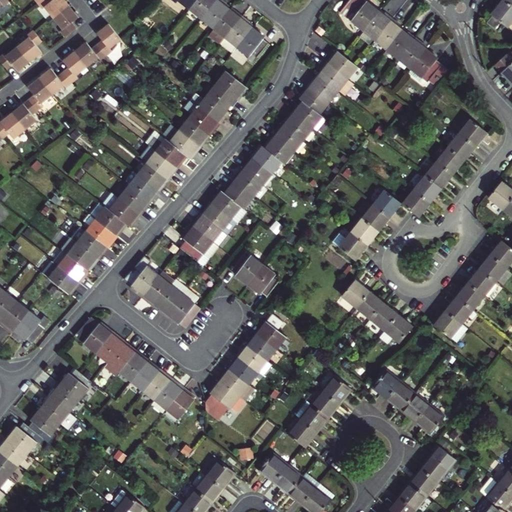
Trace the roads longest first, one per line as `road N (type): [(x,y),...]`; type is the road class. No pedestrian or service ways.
road 1 (residential): [(99,292),(277,89),(301,29)]
road 2 (residential): [(457,214),(467,223),(467,240),(428,288),(410,293),(394,281),(386,264),(395,245),(409,233),(447,226)]
road 3 (residential): [(372,489),(395,462),(393,433),(366,420),(350,428),(339,455),(350,471)]
road 4 (residential): [(99,292),(184,351),(226,312)]
road 5 (residential): [(0,95),(91,20),(76,0)]
road 6 (residential): [(16,390),(99,292)]
road 7 (residential): [(460,8),(477,80),(511,119)]
